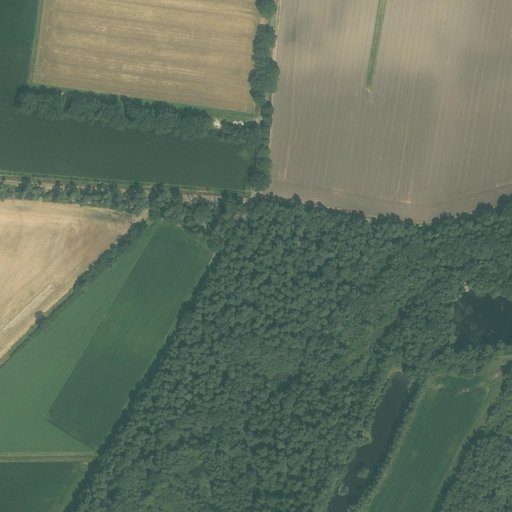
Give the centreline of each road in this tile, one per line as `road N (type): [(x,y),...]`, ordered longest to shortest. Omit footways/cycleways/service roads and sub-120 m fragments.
road 1 (unclassified): [(276,0),(253,200),(69,511)]
road 2 (track): [(0,180),(253,200)]
